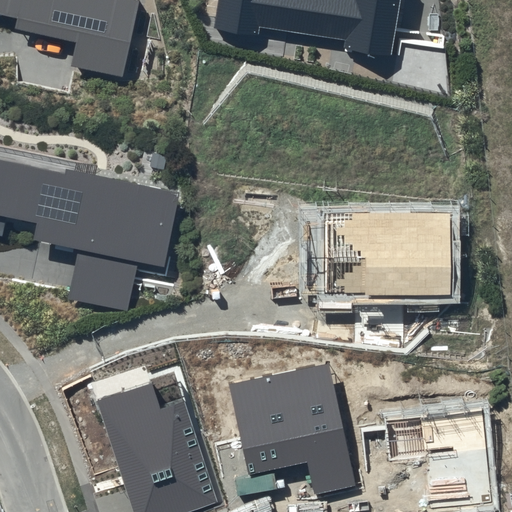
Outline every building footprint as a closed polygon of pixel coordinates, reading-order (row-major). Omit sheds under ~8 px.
[(0,0),(0,13),(17,17),(14,28),(78,41),(72,65),(122,76),(139,0),(138,0),(0,0)] [(217,0),(214,28),(258,35),(259,27),(347,40),(346,48),(391,55),(398,0),(217,0)] [(64,173),(0,159),(0,216),(37,224),(33,239),(81,249),(71,297),(127,309),(137,261),(164,266),(180,192),(65,168),(64,173)] [(329,362),(229,383),(249,476),(308,463),(315,495),(356,486),(329,362)] [(151,383),(97,401),(133,511),(192,511),(219,503),(185,401),(160,409),(151,383)]
